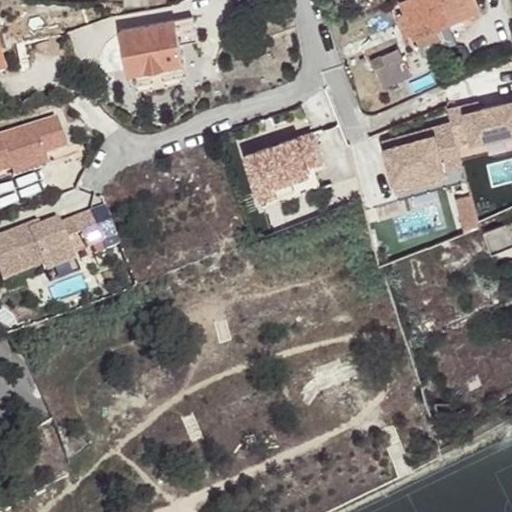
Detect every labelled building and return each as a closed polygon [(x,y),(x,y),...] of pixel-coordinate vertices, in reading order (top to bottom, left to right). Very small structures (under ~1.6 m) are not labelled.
[(142,9),(153,5),(152,0),(128,0),(129,8),(137,9),(142,9)] [(478,13),(472,0),(410,0),(401,4),(405,13),(395,17),(403,36),(412,33),(414,38),(478,13)] [(193,17),(176,20),(181,44),(198,41),(193,17)] [(122,30),(130,73),(134,72),(185,62),(181,44),(176,20),(122,30)] [(374,55),(384,82),(412,71),(400,44),(374,55)] [(134,72),(130,73),(134,86),(138,84),(187,74),(185,62),(134,72)] [(445,108),(449,123),(457,149),(511,136),(511,97),(463,112),(460,103),(445,108)] [(55,117),(0,133),(0,171),(65,151),(55,117)] [(457,149),(449,123),(430,129),(432,134),(383,147),(395,194),(447,181),(445,172),(462,167),(457,149)] [(382,141),(383,147),(432,134),(430,129),(382,141)] [(238,155),(252,186),(303,167),(317,162),(305,130),(238,155)] [(68,160),(65,151),(0,171),(0,182),(45,168),(45,167),(68,160)] [(303,167),(252,186),(261,205),(311,187),(303,167)] [(470,197),(455,201),(463,229),(477,223),(470,197)] [(27,222),(0,232),(0,276),(0,278),(42,262),(44,269),(74,257),(72,252),(102,240),(90,209),(60,221),(57,215),(39,222),(29,227),(27,222)] [(38,218),(27,222),(29,227),(39,222),(38,218)]
